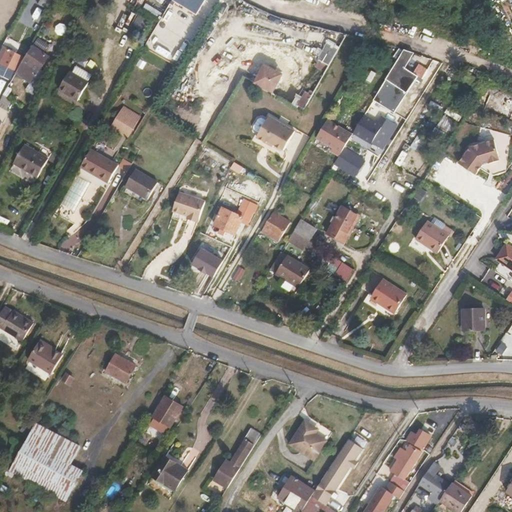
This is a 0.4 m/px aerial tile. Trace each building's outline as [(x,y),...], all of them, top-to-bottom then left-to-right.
[(207,0),(176,0),(171,9),(194,23),(207,0)] [(149,21),(137,15),(132,25),(143,31),(149,21)] [(341,46),(334,41),(327,52),(335,56),(341,46)] [(31,45),(14,72),(29,82),(24,89),(33,95),(46,74),(38,69),(47,56),(31,45)] [(22,55),(7,47),(0,60),(0,63),(13,71),(22,55)] [(404,48),(396,62),(412,72),(418,62),(412,59),(416,53),(404,48)] [(401,102),(418,76),(417,75),(412,72),(396,62),(380,88),(382,89),(396,99),(401,102)] [(254,82),(274,93),(284,73),(265,63),(254,82)] [(328,67),(321,63),(315,72),(323,76),(328,67)] [(69,71),(58,89),(76,101),(87,82),(69,71)] [(8,83),(2,95),(5,96),(12,85),(8,83)] [(314,92),(306,87),(297,103),(304,108),(314,92)] [(390,108),(396,99),(382,89),(376,99),(390,108)] [(2,95),(0,98),(0,107),(5,110),(11,99),(2,95)] [(129,138),(142,116),(125,105),(111,128),(129,138)] [(294,129),(269,114),(256,135),(266,141),(267,139),(273,143),(283,149),(294,129)] [(384,150),(398,124),(383,116),(379,122),(366,114),(355,133),(384,150)] [(342,150),(352,133),(328,119),(316,138),(341,152),(342,150)] [(501,158),(495,138),(471,144),(460,161),(477,173),(481,166),(484,162),(490,160),(490,161),(501,158)] [(47,159),(22,145),(14,160),(21,164),(19,168),(36,177),(47,159)] [(117,166),(90,150),(80,166),(97,176),(95,178),(106,184),(117,166)] [(359,169),(362,162),(342,150),(341,152),(333,164),(357,179),(362,171),(359,169)] [(155,183),(135,171),(125,187),(146,200),(155,183)] [(205,199),(179,190),(173,209),(184,213),(185,210),(187,211),(186,216),(198,220),(205,199)] [(358,216),(342,206),(326,232),(343,242),(358,216)] [(242,217),(222,208),(214,225),(219,227),(225,230),(234,235),(242,217)] [(289,223),(272,213),(258,234),(265,238),(266,236),(267,234),(278,240),(289,223)] [(450,223),(439,216),(435,222),(428,218),(418,235),(425,240),(426,238),(440,247),(450,232),(446,230),(450,223)] [(316,229),(301,220),(287,241),(303,252),(316,229)] [(31,241),(39,224),(31,221),(23,238),(31,241)] [(278,240),(267,234),(266,236),(277,243),(278,240)] [(440,247),(426,238),(425,240),(439,249),(440,247)] [(511,243),(508,241),(497,256),(511,265),(511,243)] [(226,261),(204,249),(195,265),(216,279),(226,261)] [(310,270),(287,256),(275,275),(283,280),(285,277),(300,286),(310,270)] [(233,278),(238,282),(245,271),(240,268),(233,278)] [(300,286),(285,277),(283,280),(298,289),(300,286)] [(407,293),(383,277),(372,294),(386,303),(385,306),(395,312),(407,293)] [(386,303),(372,294),(370,296),(385,306),(386,303)] [(13,311),(5,306),(0,313),(0,326),(22,340),(33,322),(14,309),(13,311)] [(484,333),(483,310),(464,310),(464,333),(484,333)] [(57,349),(44,341),(42,344),(56,352),(56,351),(57,349)] [(56,352),(42,344),(32,362),(56,376),(67,357),(56,351),(56,352)] [(135,366),(116,354),(106,371),(125,383),(135,366)] [(76,378),(67,372),(62,381),(70,386),(76,378)] [(184,408),(165,397),(153,416),(165,424),(169,426),(172,428),(184,408)] [(295,453),(311,428),(302,423),(286,447),(295,453)] [(422,429),(432,433),(435,427),(424,423),(422,429)] [(80,448),(37,425),(19,454),(10,469),(65,502),(80,471),(70,465),(80,448)] [(260,435),(250,428),(243,439),(245,440),(230,463),(225,460),(214,480),(221,484),(227,488),(260,435)] [(312,429),(311,428),(295,453),(311,464),(324,443),(311,435),(309,434),(312,429)] [(406,440),(413,445),(421,450),(426,442),(411,433),(406,440)] [(348,440),(313,491),(310,496),(324,505),(333,491),(331,489),(346,467),(349,469),(353,464),(349,462),(358,447),(348,440)] [(143,447),(132,441),(125,455),(134,462),(143,447)] [(402,480),(420,453),(411,448),(410,447),(406,453),(400,448),(393,457),(397,460),(400,462),(392,473),(393,474),(402,480)] [(155,470),(177,483),(185,470),(164,456),(155,470)] [(400,462),(397,460),(389,471),(392,473),(400,462)] [(172,490),(177,483),(155,470),(151,477),(172,490)] [(419,484),(441,499),(450,485),(428,470),(419,484)] [(402,480),(393,474),(389,482),(390,483),(396,487),(402,480)] [(310,496),(313,491),(290,477),(277,498),(298,511),(299,511),(306,503),(310,496)] [(403,492),(400,489),(396,487),(390,483),(385,490),(379,486),(362,511),(380,511),(392,495),(398,499),(403,492)] [(450,485),(441,499),(439,501),(455,511),(461,511),(472,497),(451,483),(450,485)] [(419,486),(416,491),(427,498),(431,493),(419,486)] [(334,511),(324,505),(310,496),(306,503),(308,505),(315,509),(319,511),(334,511)]
